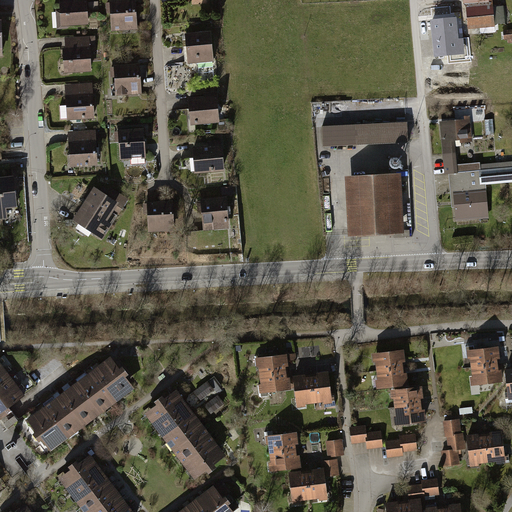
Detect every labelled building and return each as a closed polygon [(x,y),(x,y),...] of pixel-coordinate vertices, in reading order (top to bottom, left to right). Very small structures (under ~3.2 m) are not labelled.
[(87,0),(57,0),(60,30),(90,28),(87,0)] [(460,0),(464,30),(508,25),(506,4),(488,6),(487,0),(460,0)] [(136,1),(108,3),(110,36),(138,34),(136,1)] [(453,17),(429,20),(432,48),(457,45),(453,17)] [(211,34),(184,35),(185,65),(213,64),(211,34)] [(91,37),(64,39),(66,75),(93,73),(91,37)] [(134,68),(115,69),(117,96),(136,94),(134,68)] [(92,87),(64,88),(66,124),(94,123),(92,87)] [(216,96),(187,98),(189,127),(217,125),(216,96)] [(467,120),(437,123),(442,174),(455,172),(452,143),(469,141),(467,120)] [(407,123),(323,128),(324,148),(408,143),(407,123)] [(144,132),(118,133),(120,165),(145,164),(144,132)] [(95,133),(67,134),(69,170),(96,169),(95,133)] [(221,145),(192,147),(193,177),(222,175),(221,145)] [(398,160),(395,159),(391,160),(389,162),(388,165),(388,168),(390,170),(393,171),(397,171),(399,169),(400,166),(400,163),(398,160)] [(455,172),(442,174),(445,206),(479,203),(478,184),(511,180),(511,161),(458,166),(458,172),(455,172)] [(400,175),(345,179),(349,239),(404,235),(400,175)] [(13,178),(0,179),(0,192),(2,212),(17,211),(13,178)] [(91,187),(70,218),(94,235),(116,205),(91,187)] [(223,198),(200,200),(202,233),(225,231),(223,198)] [(173,203),(147,204),(148,236),(174,236),(173,203)] [(499,349),(467,353),(469,368),(500,365),(499,349)] [(403,352),(372,356),(374,372),(405,368),(403,352)] [(286,355),(256,359),(258,377),(289,373),(286,355)] [(116,403),(133,390),(108,359),(92,371),(116,403)] [(469,368),(471,386),(502,382),(500,365),(469,368)] [(374,372),(376,391),(407,387),(405,368),(374,372)] [(4,370),(0,372),(0,393),(14,384),(12,381),(4,370)] [(100,415),(116,403),(92,371),(76,384),(100,415)] [(289,373),(258,377),(260,394),(291,391),(289,373)] [(328,376),(311,378),(313,406),(331,404),(328,376)] [(311,378),(293,380),(296,408),(313,406),(311,378)] [(205,382),(192,392),(198,400),(211,391),(205,382)] [(14,384),(0,393),(0,423),(13,414),(8,409),(24,397),(14,384)] [(84,428),(100,415),(76,384),(60,396),(84,428)] [(421,389),(389,394),(392,409),(424,404),(421,389)] [(180,395),(147,418),(155,430),(188,407),(180,395)] [(215,395),(202,405),(209,414),(221,404),(215,395)] [(68,440),(84,428),(60,396),(44,409),(68,440)] [(392,409),(394,426),(426,421),(424,404),(392,409)] [(188,407),(155,430),(164,442),(197,419),(188,407)] [(44,409),(27,421),(51,452),(68,440),(44,409)] [(197,419),(164,442),(172,454),(205,431),(197,419)] [(459,422),(443,424),(444,437),(460,435),(459,422)] [(365,428),(350,430),(352,446),(367,444),(365,428)] [(205,431),(172,454),(181,466),(213,443),(205,431)] [(295,434),(266,438),(269,455),(297,451),(295,434)] [(382,434),(366,436),(369,452),(384,450),(382,434)] [(462,453),(460,435),(444,437),(444,440),(447,440),(449,454),(459,453),(462,453)] [(502,464),(499,435),(483,436),(486,465),(502,464)] [(414,436),(399,438),(401,454),(416,452),(414,436)] [(483,436),(467,438),(470,467),(486,465),(483,436)] [(399,440),(383,442),(386,458),(401,456),(399,440)] [(343,441),(326,443),(328,459),(345,456),(343,441)] [(213,443),(181,466),(189,478),(222,455),(213,443)] [(297,451),(269,455),(271,471),(300,467),(297,451)] [(460,467),(459,453),(442,455),(443,469),(460,467)] [(94,458),(61,481),(70,493),(103,470),(94,458)] [(337,462),(322,463),(323,479),(339,477),(337,462)] [(103,470),(70,493),(78,505),(111,482),(103,470)] [(321,472),(305,473),(308,503),(324,501),(321,472)] [(305,473),(288,475),(291,504),(308,503),(305,473)] [(111,482),(78,505),(82,511),(94,511),(119,495),(111,482)] [(437,482),(421,483),(422,495),(427,494),(428,499),(438,498),(437,482)] [(421,486),(408,488),(409,500),(420,500),(421,503),(428,502),(428,499),(427,494),(422,495),(421,486)] [(231,511),(212,487),(201,495),(213,511),(231,511)] [(119,495),(94,511),(120,511),(128,507),(119,495)] [(213,511),(201,495),(189,504),(195,511),(213,511)] [(402,511),(421,511),(420,500),(402,501),(402,511)] [(402,511),(402,501),(385,503),(385,511),(402,511)]
